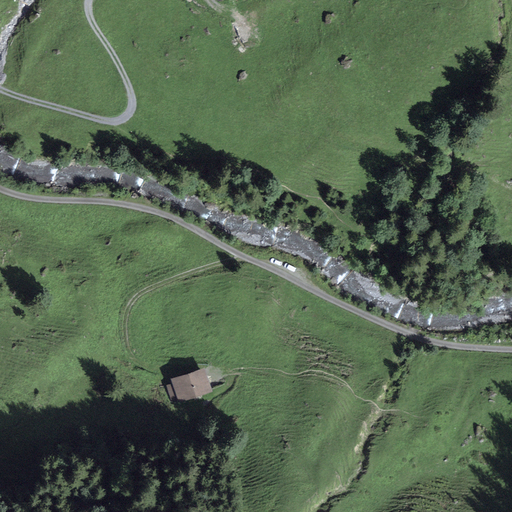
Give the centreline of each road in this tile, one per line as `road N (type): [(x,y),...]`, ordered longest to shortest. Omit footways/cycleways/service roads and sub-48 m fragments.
road 1 (track): [(0,188),(150,210),(398,330),(444,344),(511,349)]
road 2 (track): [(109,122),(133,112),(133,96),(89,17),(88,0)]
